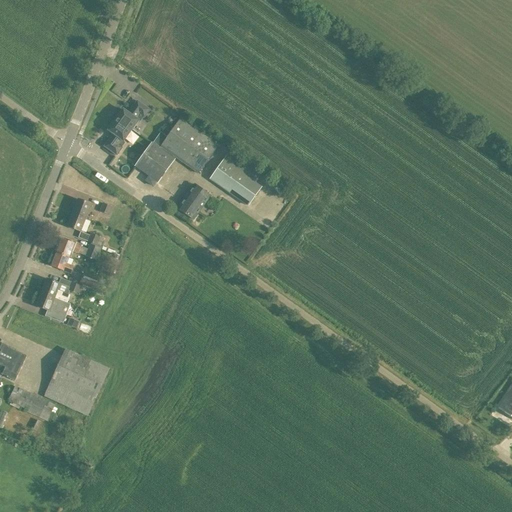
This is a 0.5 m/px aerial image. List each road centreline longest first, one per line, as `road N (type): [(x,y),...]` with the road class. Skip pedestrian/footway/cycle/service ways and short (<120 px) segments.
road 1 (unclassified): [(511,468),(67,142)]
road 2 (tertiary): [(0,299),(67,142)]
road 3 (tertiary): [(67,142),(121,0)]
